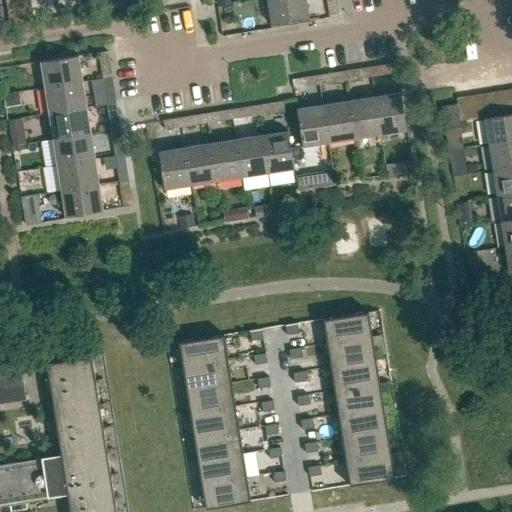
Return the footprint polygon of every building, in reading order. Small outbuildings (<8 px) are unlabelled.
[(8,13),(31,9),(29,0),(9,0),(6,1),(8,13)] [(306,0),(266,0),(270,25),(310,18),(306,0)] [(325,0),(328,15),(338,13),(335,0),(325,0)] [(31,9),(8,13),(10,24),(33,21),(31,9)] [(100,70),(110,68),(107,51),(98,53),(100,70)] [(43,88),(83,82),(79,55),(39,61),(43,88)] [(379,75),(396,72),(394,63),(378,66),(379,75)] [(343,71),(344,81),(360,78),(359,69),(343,71)] [(328,83),(344,81),(343,71),(326,74),(328,83)] [(293,89),(309,86),(307,77),(291,79),(293,89)] [(48,113),(87,107),(83,82),(43,88),(48,113)] [(106,104),(116,103),(113,87),(104,89),(104,91),(94,93),(96,106),(106,104)] [(373,95),(379,135),(406,130),(400,91),(373,95)] [(496,116),(508,114),(504,91),(492,93),(496,116)] [(484,118),(496,116),(492,93),(480,95),(484,118)] [(354,139),(379,135),(373,95),(347,99),(354,139)] [(472,120),(483,118),(484,118),(480,95),(468,96),(472,120)] [(468,96),(456,98),(457,104),(460,122),(472,120),(468,96)] [(328,143),(354,139),(347,99),(322,103),(328,143)] [(267,113),(283,111),(282,101),(265,104),(267,113)] [(116,103),(106,104),(109,121),(118,120),(116,103)] [(302,147),(328,143),(322,103),(296,108),(302,147)] [(461,128),(460,122),(457,104),(441,107),(444,130),(461,128)] [(52,139),(91,133),(87,107),(48,113),(52,139)] [(231,109),(232,119),(248,116),(247,107),(231,109)] [(216,122),(232,119),(231,109),(214,112),(216,122)] [(487,145),(511,140),(511,113),(508,114),(496,116),(484,118),(483,118),(487,145)] [(179,117),(181,127),(197,125),(195,115),(179,117)] [(163,120),(165,130),(181,127),(179,117),(163,120)] [(261,134),(267,173),(293,169),(287,130),(261,134)] [(56,165),(96,159),(91,133),(52,139),(56,165)] [(241,177),(267,173),(261,134),(235,138),(241,177)] [(114,156),(124,154),(121,138),(112,140),(114,156)] [(216,181),(241,177),(235,138),(210,142),(216,181)] [(491,171),(511,167),(511,140),(487,145),(491,171)] [(190,185),(216,181),(210,142),(184,146),(190,185)] [(164,189),(190,185),(184,146),(158,150),(164,189)] [(124,154),(114,156),(117,172),(126,171),(124,154)] [(60,191),(100,184),(96,159),(56,165),(60,191)] [(465,159),(449,161),(452,177),(468,174),(465,159)] [(495,196),(511,193),(511,167),(491,171),(495,196)] [(100,184),(60,191),(64,217),(104,210),(100,184)] [(123,207),(132,206),(129,190),(120,191),(123,207)] [(499,222),(511,219),(511,193),(495,196),(499,222)] [(35,195),(21,198),(23,209),(37,207),(35,195)] [(458,217),(471,215),(469,204),(456,205),(458,217)] [(503,248),(511,246),(511,219),(499,222),(503,248)] [(511,246),(503,248),(507,274),(511,273),(511,246)] [(468,272),(469,282),(484,279),(483,270),(468,272)] [(368,312),(323,319),(327,344),(372,336),(368,312)] [(299,333),(297,324),(297,323),(285,325),(287,335),(299,333)] [(263,339),(262,329),(250,331),(251,341),(263,339)] [(182,367),(228,359),(224,335),(178,342),(182,367)] [(330,367),(376,360),(372,336),(327,344),(330,367)] [(289,350),(291,359),(303,357),(301,348),(289,350)] [(255,365),(267,363),(265,353),(254,355),(255,365)] [(0,505),(67,495),(69,511),(116,511),(91,356),(46,363),(61,456),(0,465),(0,505)] [(186,390),(232,383),(228,359),(182,367),(186,390)] [(376,360),(330,367),(334,391),(380,384),(376,360)] [(20,367),(0,370),(0,391),(2,405),(27,401),(21,368),(22,368),(22,367),(20,367)] [(305,371),(293,373),(294,383),(306,381),(305,371)] [(259,388),(271,386),(269,377),(257,379),(259,388)] [(232,383),(186,390),(190,414),(235,406),(232,383)] [(380,384),(334,391),(338,414),(383,407),(380,384)] [(309,395),(297,397),(298,406),(310,404),(309,395)] [(263,412),(275,410),(273,400),(261,402),(263,412)] [(235,406),(190,414),(194,437),(239,430),(235,406)] [(387,430),(383,407),(338,414),(342,438),(387,430)] [(300,420),(302,430),(314,428),(312,418),(300,420)] [(278,433),(277,424),(265,426),(266,435),(278,433)] [(194,437),(197,461),(243,453),(239,430),(194,437)] [(345,461),(391,454),(387,430),(342,438),(345,461)] [(316,442),(304,443),(306,453),(318,451),(316,442)] [(282,457),(281,447),(269,449),(270,459),(282,457)] [(255,451),(243,453),(197,461),(201,484),(247,477),(259,475),(255,451)] [(349,486),(395,479),(391,454),(345,461),(349,486)] [(308,467),(309,476),(321,475),(320,465),(308,467)] [(286,480),(284,471),(272,473),(274,482),(286,480)] [(251,501),(247,477),(201,484),(205,509),(251,501)]
